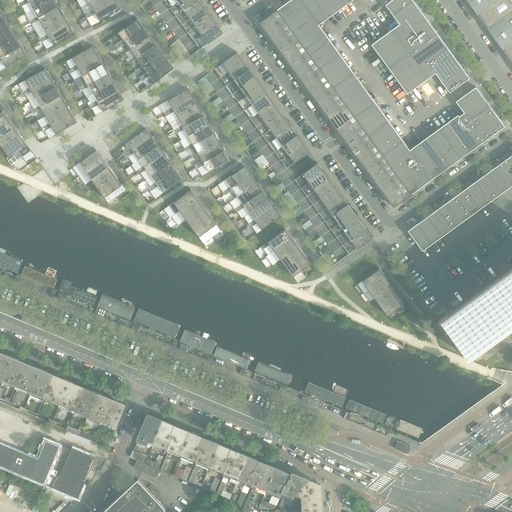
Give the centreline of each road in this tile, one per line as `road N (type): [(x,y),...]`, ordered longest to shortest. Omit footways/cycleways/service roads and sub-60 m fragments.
road 1 (residential): [(511,138),(388,222),(239,20)]
road 2 (residential): [(383,438),(161,346)]
road 3 (residential): [(161,346),(0,278)]
road 4 (residential): [(309,443),(149,377)]
road 5 (residential): [(149,377),(0,314)]
road 6 (residential): [(149,377),(84,511)]
road 7 (residential): [(428,477),(309,443)]
